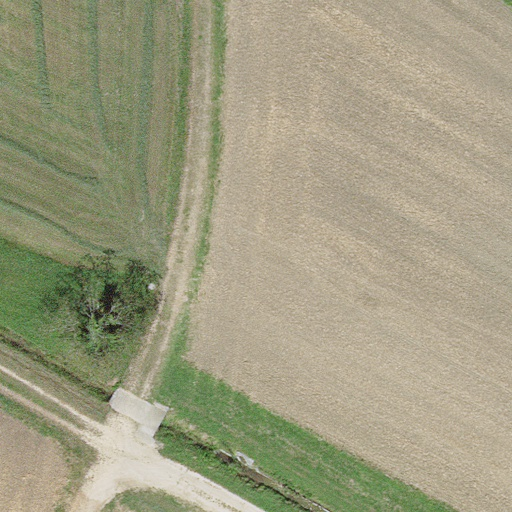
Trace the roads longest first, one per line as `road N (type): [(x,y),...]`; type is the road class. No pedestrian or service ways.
road 1 (track): [(81,511),(114,457),(168,309),(200,130),(204,0)]
road 2 (track): [(213,511),(0,390)]
